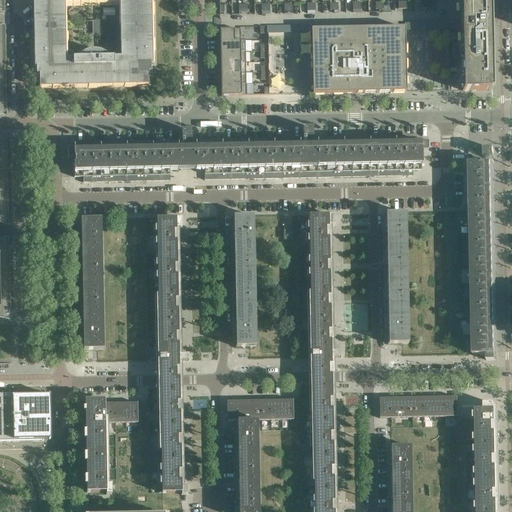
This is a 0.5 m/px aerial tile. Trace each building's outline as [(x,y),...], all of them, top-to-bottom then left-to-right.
[(148,86),(148,72),(151,72),(151,65),(153,65),(151,0),(33,0),(34,67),(36,67),(36,75),(39,75),(39,88),(40,88),(40,87),(46,87),(148,85),(148,86)] [(492,88),(490,0),(460,0),(462,92),(489,91),(489,88),(492,88)] [(405,92),(403,28),(310,29),(311,94),(405,92)] [(240,30),(220,31),(220,42),(240,41),(240,30)] [(245,52),(245,41),(240,41),(220,42),(220,53),(245,52)] [(245,63),(245,52),(220,53),(220,63),(241,63),(241,64),(245,63)] [(241,74),(241,64),(241,63),(220,63),(221,74),(241,74)] [(241,85),(241,74),(221,74),(221,85),(241,85)] [(241,96),(241,85),(221,85),(221,96),(241,96)] [(0,222),(1,223),(2,224),(3,224),(4,224),(5,224),(9,224),(7,134),(6,134),(7,138),(0,137),(0,317),(11,320),(11,319),(11,309),(9,236),(6,236),(4,237),(3,237),(2,238),(0,239),(0,222)] [(421,165),(421,143),(403,144),(404,166),(413,165),(421,165)] [(369,166),(369,144),(351,145),(352,167),(369,166)] [(386,166),(386,144),(369,144),(369,166),(386,166)] [(404,166),(403,144),(386,144),(386,166),(404,166)] [(317,167),(317,145),(299,146),(300,168),(317,167)] [(334,167),(334,145),(317,145),(317,167),(326,167),(334,167)] [(352,167),(351,145),(334,145),(334,167),(352,167)] [(265,168),(265,146),(247,147),(248,169),(257,168),(265,168)] [(282,168),(282,146),(265,146),(265,168),(273,168),(282,168)] [(300,168),(299,146),(282,146),(282,168),(291,168),(300,168)] [(213,169),(213,147),(204,148),(204,169),(213,169)] [(248,169),(247,147),(213,147),(213,169),(213,180),(248,180),(248,169)] [(161,170),(160,148),(143,149),(143,171),(152,171),(161,170)] [(170,170),(169,148),(160,148),(161,170),(170,170)] [(204,169),(204,148),(169,148),(170,170),(179,170),(179,167),(195,167),(195,170),(204,169)] [(109,171),(109,149),(91,150),(92,172),(101,172),(109,171)] [(126,171),(126,149),(109,149),(109,171),(117,171),(126,171)] [(143,171),(143,149),(126,149),(126,171),(135,171),(143,171)] [(92,172),(91,150),(74,150),(74,172),(83,172),(92,172)] [(495,354),(491,163),(493,163),(493,154),(488,154),(488,163),(469,163),(473,355),(495,354)] [(413,176),(413,165),(404,166),(404,177),(413,176)] [(369,177),(369,166),(352,167),(352,178),(369,177)] [(387,177),(386,166),(369,166),(369,177),(387,177)] [(404,177),(404,166),(386,166),(387,177),(404,177)] [(335,178),(334,167),(326,167),(326,178),(335,178)] [(352,178),(352,167),(334,167),(335,178),(352,178)] [(257,179),(257,168),(248,169),(248,180),(257,179)] [(282,179),(282,168),(273,168),(274,179),(282,179)] [(291,179),(291,168),(282,168),(282,179),(291,179)] [(213,180),(213,169),(204,169),(204,180),(213,180)] [(161,181),(161,170),(152,171),(152,182),(161,181)] [(170,181),(170,170),(161,170),(161,181),(170,181)] [(126,182),(126,171),(117,171),(118,182),(126,182)] [(135,182),(135,173),(135,171),(126,171),(126,182),(135,182)] [(92,183),(92,172),(83,172),(83,183),(92,183)] [(101,183),(101,173),(101,172),(92,172),(92,183),(101,183)] [(406,246),(405,214),(386,214),(386,247),(406,246)] [(332,399),(332,386),(332,376),(331,359),(334,359),(340,358),(340,359),(341,359),(341,352),(332,352),(331,352),(331,340),(328,341),(328,331),(331,331),(330,306),(327,306),(327,296),(330,296),(330,272),(326,272),(326,262),(329,262),(329,238),(326,238),(326,228),(329,228),(329,226),(330,226),(331,226),(334,226),(333,216),(328,216),(328,215),(308,216),(309,224),(309,233),(309,250),(309,268),(310,285),(310,292),(310,296),(310,307),(310,319),(311,330),(311,342),(311,353),(308,353),(308,358),(308,359),(311,359),(312,377),(312,386),(312,387),(312,399),(312,410),(312,421),(313,433),(313,444),(313,456),(313,467),(314,511),(334,511),(331,511),(331,502),(334,502),(334,477),(331,477),(330,467),(333,467),(333,443),(330,443),(330,433),(333,433),(332,409),(329,409),(329,399),(332,399)] [(254,249),(253,217),(233,217),(234,250),(254,249)] [(156,219),(157,236),(157,253),(157,271),(158,288),(158,295),(158,299),(158,310),(158,322),(158,333),(159,348),(159,354),(159,356),(156,356),(156,361),(156,362),(159,362),(160,380),(160,389),(160,390),(160,402),(160,413),(160,424),(161,436),(161,447),(161,459),(161,469),(161,481),(162,493),(180,493),(181,493),(181,496),(182,496),(187,495),(186,495),(186,486),(182,486),(181,480),(178,480),(177,471),(181,471),(181,459),(181,447),(181,446),(177,446),(177,436),(181,436),(181,435),(180,418),(180,412),(177,412),(177,406),(177,402),(180,402),(180,401),(180,389),(179,380),(179,362),(188,362),(188,361),(188,355),(182,355),(180,355),(179,355),(179,348),(179,343),(175,343),(175,334),(179,334),(178,331),(178,319),(178,309),(175,309),(175,299),(178,299),(178,290),(177,275),(174,275),(174,265),(177,265),(177,260),(177,241),(174,241),(174,238),(174,231),(177,231),(177,229),(181,229),(181,220),(181,219),(176,219),(176,218),(156,219)] [(101,252),(101,220),(81,220),(82,253),(101,252)] [(407,279),(406,246),(386,247),(387,279),(407,279)] [(254,282),(254,249),(234,250),(235,282),(254,282)] [(102,285),(101,252),(82,253),(82,285),(102,285)] [(407,311),(407,279),(387,279),(388,311),(407,311)] [(255,314),(254,282),(235,282),(235,314),(255,314)] [(103,317),(102,285),(82,285),(83,317),(103,317)] [(408,344),(407,311),(388,311),(388,344),(408,344)] [(256,347),(255,314),(235,314),(236,347),(256,347)] [(103,350),(103,317),(83,317),(83,350),(103,350)] [(51,439),(50,395),(42,395),(42,393),(0,394),(0,441),(43,441),(43,440),(51,439)] [(407,398),(378,399),(378,419),(455,417),(455,397),(437,398),(437,399),(428,399),(428,398),(415,398),(415,400),(412,400),(407,400),(407,398)] [(104,400),(85,400),(85,431),(87,431),(87,439),(85,439),(85,454),(87,454),(87,462),(86,462),(86,477),(88,477),(88,485),(86,485),(86,493),(106,493),(106,495),(111,495),(111,485),(106,485),(105,424),(138,423),(137,403),(130,403),(130,405),(121,405),(121,403),(105,404),(104,400)] [(254,401),(225,402),(226,421),(237,421),(257,421),(292,420),(291,400),(284,401),(284,402),(276,402),(276,401),(263,401),(263,403),(254,403),(254,401)] [(485,410),(476,410),(477,511),(497,511),(497,502),(494,502),(493,490),(497,490),(497,466),(493,466),(493,456),(497,456),(496,433),(492,433),(492,422),(496,422),(496,410),(494,410),(494,404),(484,404),(485,410)] [(258,454),(257,421),(237,421),(238,454),(258,454)] [(411,479),(410,447),(390,447),(391,480),(411,479)] [(258,486),(258,454),(238,454),(239,486),(258,486)] [(402,511),(411,511),(411,479),(391,480),(391,511),(402,511)] [(258,511),(258,486),(239,486),(239,511),(258,511)]
